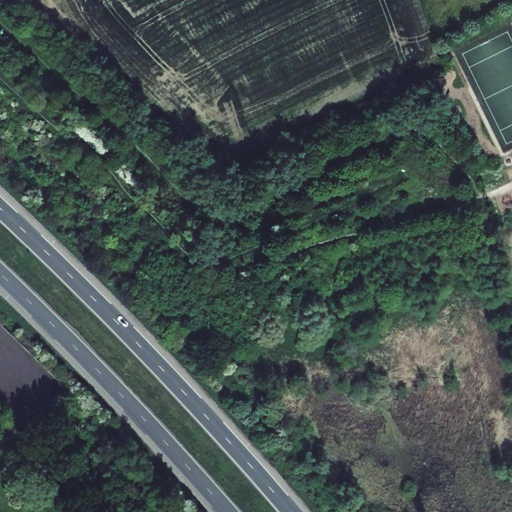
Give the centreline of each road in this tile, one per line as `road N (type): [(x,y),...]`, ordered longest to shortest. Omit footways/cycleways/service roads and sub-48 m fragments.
road 1 (track): [(0,29),(206,217),(237,215),(412,130),(463,166),(477,200)]
road 2 (track): [(0,74),(184,252),(209,265),(243,268),(511,186)]
road 3 (motorway): [(290,511),(149,355),(0,208)]
road 4 (motorway): [(0,273),(227,511)]
